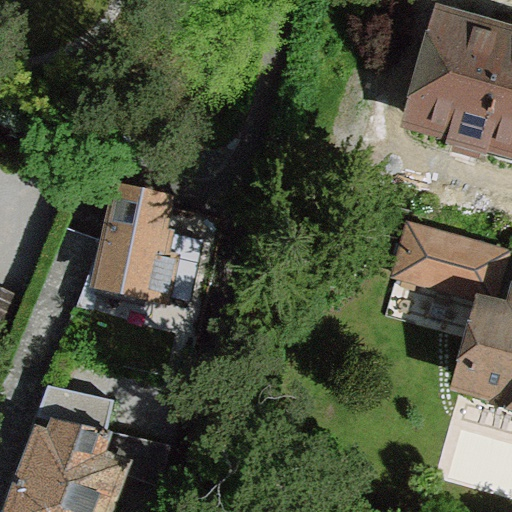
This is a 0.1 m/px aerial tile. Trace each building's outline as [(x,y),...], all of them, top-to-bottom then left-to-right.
[(511,41),(444,23),(416,124),(511,150),(511,41)] [(157,205),(121,197),(102,281),(167,295),(175,261),(163,259),(169,236),(151,231),(157,205)] [(495,304),(508,255),(411,228),(398,277),(495,304)] [(511,317),(487,311),(468,385),(511,397),(511,317)] [(259,355),(265,325),(245,321),(237,350),(259,355)] [(61,420),(108,432),(115,402),(73,392),(70,403),(48,397),(41,415),(61,420)] [(53,442),(43,439),(17,511),(106,511),(122,469),(101,461),(108,432),(61,420),(53,442)] [(170,446),(108,432),(101,461),(122,469),(160,485),(170,446)]
